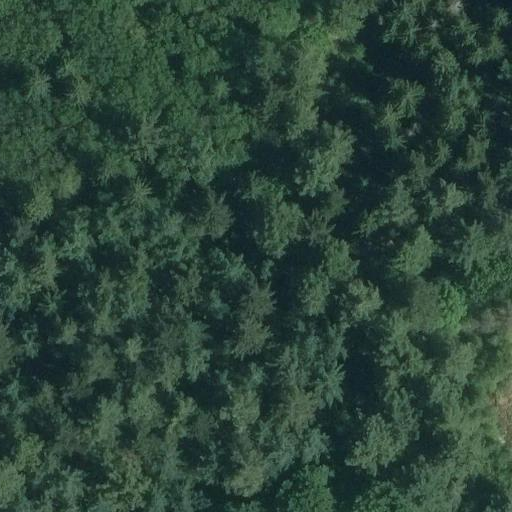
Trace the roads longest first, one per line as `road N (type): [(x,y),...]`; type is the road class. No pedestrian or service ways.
road 1 (track): [(358,259),(491,459),(511,477)]
road 2 (track): [(238,222),(305,217),(343,238),(358,259)]
